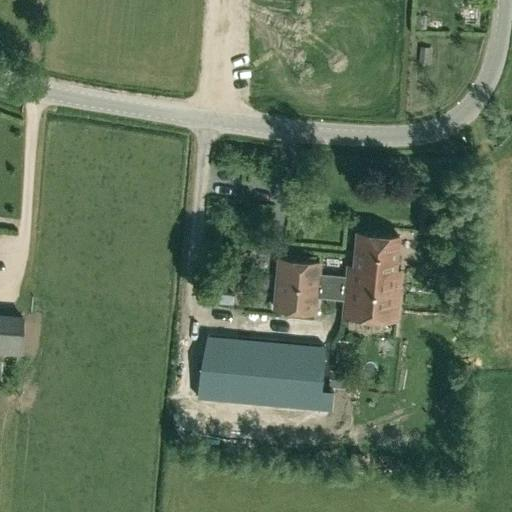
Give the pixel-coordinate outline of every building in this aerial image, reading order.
[(409,41),(408,52),(424,54),(425,42),(409,41)] [(272,309),(317,313),(319,291),(345,294),(343,314),(397,320),(402,272),(396,271),(399,236),(357,232),(353,267),(348,266),(346,284),(319,281),(321,260),(277,256),(272,309)] [(232,291),(213,289),(211,302),(231,304),(232,291)] [(0,312),(0,353),(20,355),(24,314),(0,312)] [(336,389),(322,388),(326,346),(210,335),(208,357),(223,358),(221,380),(201,378),(199,398),(334,411),(336,389)] [(358,373),(329,371),(328,387),(357,389),(358,373)]
